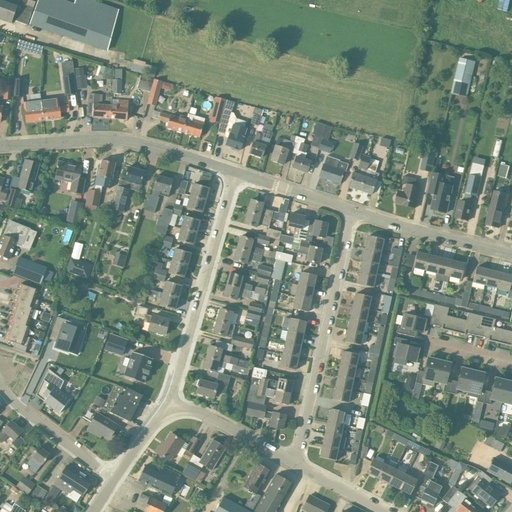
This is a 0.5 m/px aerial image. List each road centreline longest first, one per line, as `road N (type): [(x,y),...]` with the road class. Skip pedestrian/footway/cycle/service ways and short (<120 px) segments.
road 1 (residential): [(294,463),(353,208)]
road 2 (residential): [(235,172),(171,407)]
road 3 (tertiary): [(235,172),(160,145),(0,147)]
road 4 (tertiary): [(511,251),(353,208)]
road 5 (residential): [(114,480),(0,384)]
road 6 (residential): [(294,463),(200,412),(171,407)]
road 7 (tertiary): [(353,208),(235,172)]
